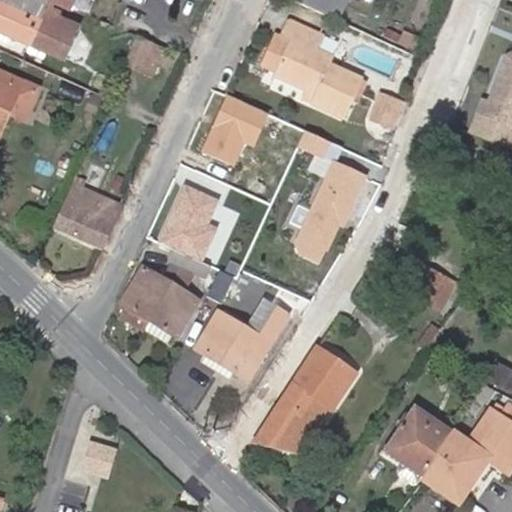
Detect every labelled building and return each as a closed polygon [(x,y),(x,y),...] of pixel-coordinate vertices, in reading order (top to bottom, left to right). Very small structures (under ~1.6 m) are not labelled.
[(0,0),(0,30),(62,57),(76,26),(37,8),(40,2),(35,0),(0,0)] [(273,78),(304,93),(300,102),(344,121),(362,82),(362,81),(331,67),(335,58),(318,51),(324,39),(287,22),(281,37),(273,41),(261,67),(275,74),(273,78)] [(154,44),(136,36),(124,63),(142,72),(154,44)] [(166,49),(154,44),(142,72),(154,77),(166,49)] [(511,53),(506,56),(476,132),(511,146),(511,129),(511,128),(511,53)] [(37,88),(0,71),(0,129),(5,117),(21,124),(37,88)] [(372,118),(391,126),(401,102),(381,94),(372,118)] [(100,116),(106,103),(91,96),(85,110),(100,116)] [(268,116),(227,98),(202,154),(235,168),(245,145),(253,149),(268,116)] [(308,131),(302,143),(326,154),(332,142),(308,131)] [(371,177),(332,159),(293,246),(298,255),(322,266),(338,230),(346,233),(371,177)] [(55,227),(99,248),(117,206),(80,189),(84,182),(76,179),(55,227)] [(218,200),(183,186),(159,244),(203,262),(217,230),(207,226),(218,200)] [(450,276),(423,263),(413,284),(438,296),(450,276)] [(123,301),(128,305),(148,319),(176,338),(198,303),(145,267),(123,301)] [(260,302),(244,328),(217,312),(195,349),(249,380),(286,316),(272,308),(260,302)] [(148,319),(128,305),(121,314),(142,328),(148,319)] [(318,349),(255,444),(299,455),(329,410),(334,413),(358,376),(318,349)] [(511,391),(511,373),(499,367),(491,380),(511,391)] [(421,476),(425,479),(455,431),(418,406),(385,452),(401,463),(398,467),(400,473),(411,481),(419,480),(421,476)] [(455,431),(425,479),(459,503),(488,461),(509,476),(511,471),(511,417),(498,407),(471,443),(455,431)] [(115,451),(92,444),(85,468),(108,475),(115,451)]
